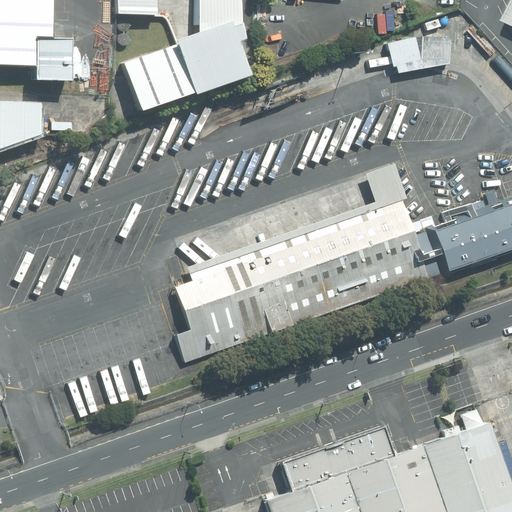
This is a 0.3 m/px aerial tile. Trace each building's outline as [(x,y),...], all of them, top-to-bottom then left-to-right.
[(56,0),(0,0),(0,66),(42,67),(41,78),(76,79),(77,38),(56,37),(56,0)] [(110,0),(110,18),(149,20),(150,0),(110,0)] [(114,68),(128,118),(179,101),(180,103),(235,85),(224,49),(230,47),(227,34),(229,0),(188,0),(187,40),(114,68)] [(511,28),(511,0),(501,23),(511,28)] [(434,19),(421,24),(424,32),(436,27),(434,19)] [(469,27),(464,32),(471,39),(487,57),(492,52),(469,27)] [(407,39),(380,45),(384,60),(388,76),(441,66),(443,55),(444,40),(416,38),(407,39)] [(511,74),(495,56),(489,61),(511,85),(511,74)] [(0,146),(44,131),(44,100),(0,98),(0,146)] [(171,344),(179,366),(511,249),(511,213),(508,202),(409,237),(396,200),(373,208),(360,213),(347,217),(334,222),(320,227),(308,231),(296,235),(282,240),(269,245),(256,249),(237,256),(224,260),(214,264),(183,275),(186,284),(167,290),(183,333),(169,338),(171,344)] [(511,511),(511,470),(495,423),(402,456),(390,424),(287,461),(299,493),(273,502),(276,511),(511,511)]
